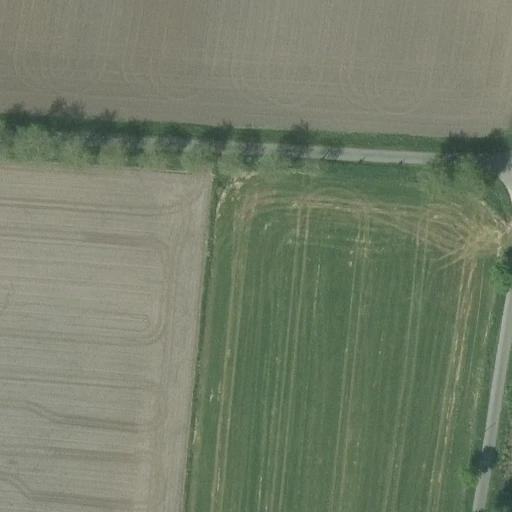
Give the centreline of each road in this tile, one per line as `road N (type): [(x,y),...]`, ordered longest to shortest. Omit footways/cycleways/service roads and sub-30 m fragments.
road 1 (unclassified): [(0,140),(511,170)]
road 2 (unclassified): [(511,260),(474,511)]
